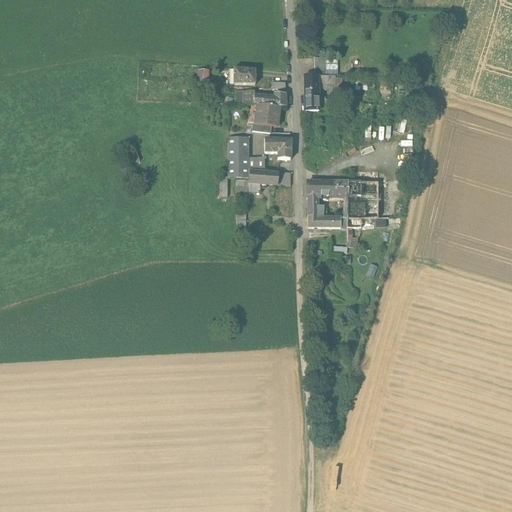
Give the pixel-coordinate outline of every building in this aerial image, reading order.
[(432,82),(438,83),(442,54),(436,53),(432,82)] [(326,59),(314,60),(315,77),(327,77),(326,59)] [(242,71),(232,70),(233,86),(254,85),(254,76),(242,77),(242,71)] [(318,85),(304,85),(305,112),(318,112),(318,85)] [(253,93),(241,93),(241,97),(241,106),(253,106),(253,98),(253,93)] [(273,99),(253,98),(253,106),(257,107),(274,108),(279,109),(286,109),(285,94),(273,94),(273,99)] [(274,108),(257,107),(254,126),(267,127),(277,128),(279,109),(274,108)] [(390,136),(391,124),(379,123),(378,135),(390,136)] [(267,127),(254,126),(252,126),(251,133),(266,135),(267,127)] [(248,140),(228,139),(227,179),(227,180),(247,180),(248,173),(248,160),(248,140)] [(290,143),(264,141),(265,155),(277,154),(277,161),(289,161),(290,143)] [(124,165),(137,163),(135,146),(121,148),(124,165)] [(264,160),(248,160),(248,173),(249,173),(264,174),(264,160)] [(264,174),(249,173),(249,185),(259,186),(266,186),(276,187),(277,175),(264,174)] [(290,175),(277,173),(277,175),(276,187),(290,187),(290,175)] [(227,179),(219,178),(218,199),(227,199),(227,180),(227,179)] [(335,184),(306,184),(306,201),(307,201),(307,209),(317,209),(317,197),(336,198),(335,184)] [(346,184),(335,184),(336,198),(346,198),(346,184)] [(355,184),(346,184),(346,198),(355,198),(355,184)] [(377,185),(355,184),(355,198),(377,197),(377,185)] [(355,198),(346,198),(346,206),(361,205),(360,222),(377,220),(377,197),(355,198)] [(361,205),(346,206),(346,220),(346,222),(360,222),(361,205)] [(317,209),(307,209),(307,218),(317,219),(317,209)] [(317,219),(307,218),(307,230),(317,230),(317,220),(317,219)] [(339,220),(317,220),(317,230),(339,230),(339,220)]
